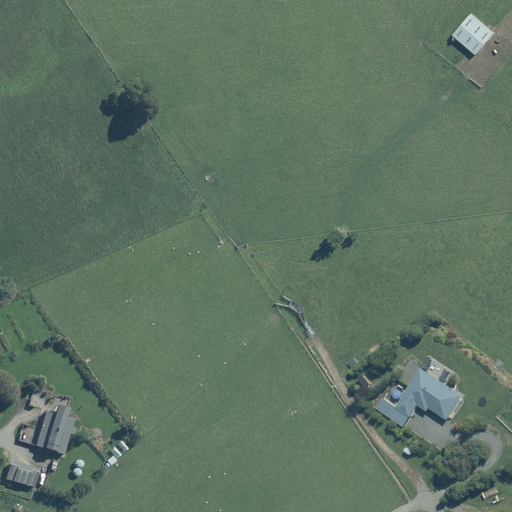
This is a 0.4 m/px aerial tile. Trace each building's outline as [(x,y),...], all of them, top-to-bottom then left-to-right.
[(472,12),(453,35),(478,55),(496,32),(472,12)] [(406,425),(411,417),(419,405),(429,412),(432,408),(449,420),(465,396),(423,368),(396,407),(383,398),(378,406),(406,425)] [(55,414),(44,411),(35,444),(45,446),(44,450),(64,455),(70,433),(75,435),(76,428),(73,427),(75,421),(68,419),(71,409),(57,406),(55,414)] [(127,450),(119,440),(107,450),(116,460),(127,450)] [(38,470),(9,462),(4,481),(33,489),(38,470)]
